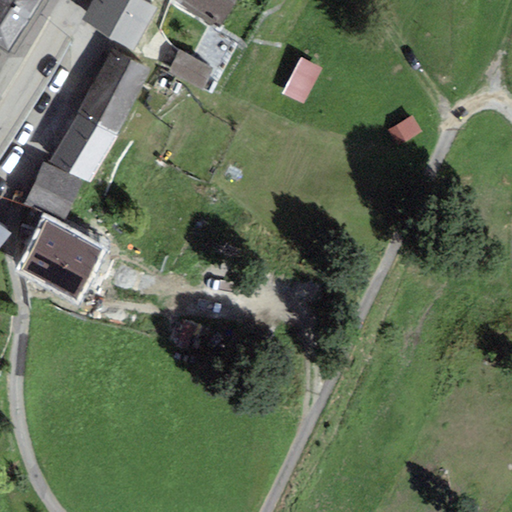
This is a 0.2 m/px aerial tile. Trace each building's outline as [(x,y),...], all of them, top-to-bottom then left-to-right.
[(0,0),(0,32),(14,41),(39,0),(0,0)] [(154,0),(91,0),(83,15),(132,42),(155,1),(154,0)] [(229,0),(194,0),(222,14),(229,0)] [(148,64),(111,45),(77,112),(113,131),(148,64)] [(179,48),(169,69),(200,85),(210,64),(179,48)] [(113,131),(77,112),(61,139),(98,158),(113,131)] [(88,177),(98,158),(61,139),(49,162),(88,177)] [(45,160),(27,199),(64,216),(82,176),(49,162),(45,160)] [(43,212),(18,264),(79,293),(104,241),(43,212)]
